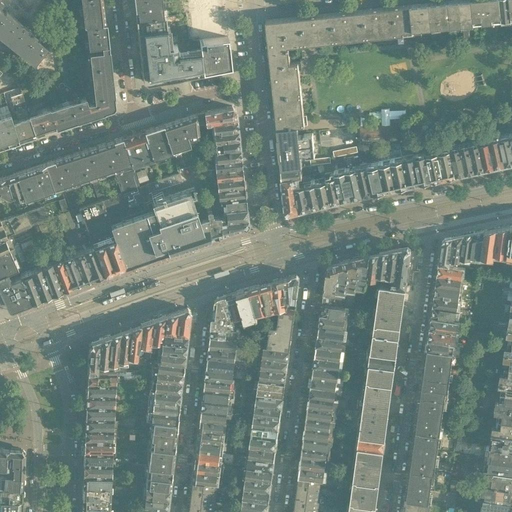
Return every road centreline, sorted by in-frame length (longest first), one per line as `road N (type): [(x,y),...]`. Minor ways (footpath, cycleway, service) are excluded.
road 1 (residential): [(391,511),(431,222)]
road 2 (residential): [(280,511),(311,251)]
road 3 (tertiary): [(275,233),(37,313)]
road 4 (tertiary): [(511,181),(275,233)]
road 5 (residential): [(177,511),(203,286)]
road 6 (tertiary): [(47,340),(203,286)]
road 7 (residential): [(275,233),(258,84)]
road 8 (residential): [(131,118),(0,161)]
road 9 (residential): [(131,118),(258,84)]
road 10 (tertiary): [(311,251),(431,222)]
